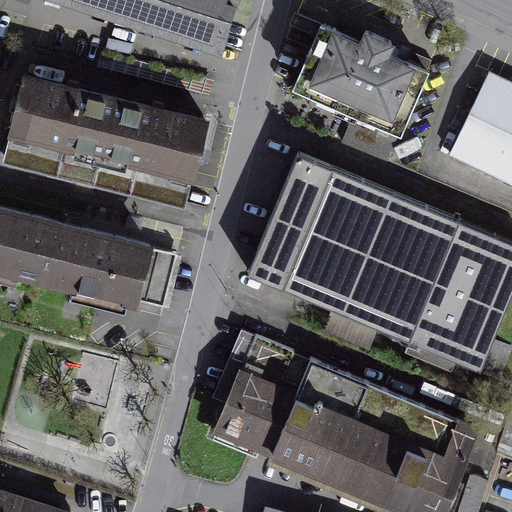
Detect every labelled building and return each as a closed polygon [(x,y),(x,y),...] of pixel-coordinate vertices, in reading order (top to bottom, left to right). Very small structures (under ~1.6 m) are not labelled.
[(221,49),(236,0),(64,0),(184,37),(221,49)] [(402,134),(430,68),(391,52),(395,41),(365,29),(361,38),(322,22),(294,89),(402,134)] [(446,164),(511,193),(511,77),(492,68),(446,164)] [(0,157),(184,206),(206,123),(6,71),(0,94),(0,157)] [(511,339),(511,233),(294,156),(251,284),(504,364),(511,339)] [(0,269),(170,312),(187,246),(0,199),(0,269)] [(439,511),(470,440),(240,344),(202,433),(390,511),(439,511)] [(63,511),(0,492),(0,511),(63,511)]
